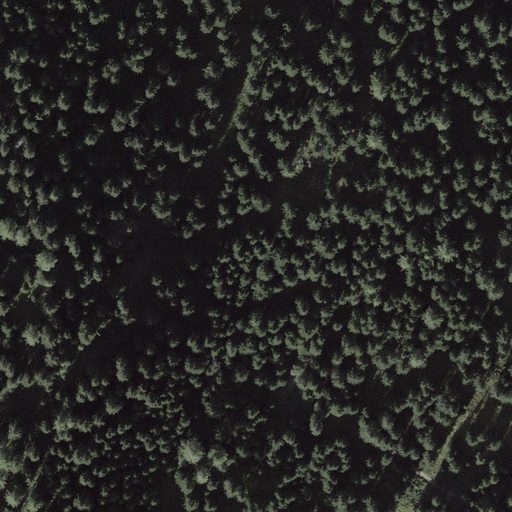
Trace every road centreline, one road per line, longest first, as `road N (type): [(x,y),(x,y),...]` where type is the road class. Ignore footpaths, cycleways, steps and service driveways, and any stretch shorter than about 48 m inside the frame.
road 1 (track): [(511,299),(436,272),(370,285),(283,390),(283,408),(368,437),(476,511)]
road 2 (track): [(369,0),(471,64),(484,94),(511,119)]
